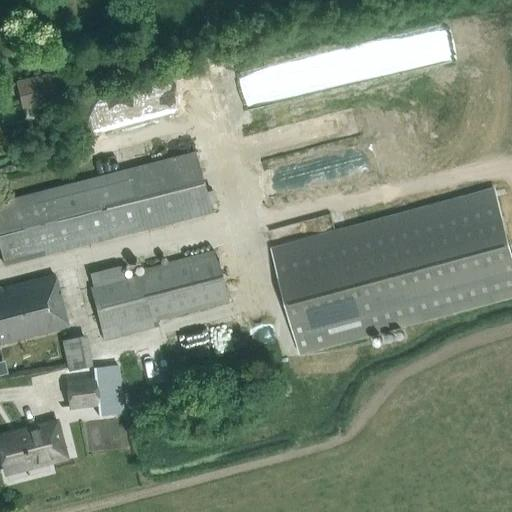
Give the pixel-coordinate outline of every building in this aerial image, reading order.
[(24,109),(58,101),(55,89),(83,83),(81,72),(52,78),(51,73),(17,81),(24,109)] [(109,100),(84,101),(86,136),(111,134),(109,100)] [(211,213),(195,152),(0,202),(0,249),(4,266),(211,213)] [(272,251),(299,351),(511,293),(511,253),(495,191),(272,251)] [(121,265),(89,273),(93,287),(90,288),(103,340),(159,325),(158,320),(228,302),(214,250),(146,268),(147,273),(124,278),(121,265)] [(0,344),(68,326),(55,276),(0,290),(0,344)] [(230,321),(204,326),(210,355),(235,351),(230,321)] [(94,365),(86,335),(65,340),(72,370),(94,365)] [(6,361),(0,361),(0,373),(8,372),(6,361)] [(95,377),(65,381),(68,410),(98,407),(95,377)] [(0,448),(6,471),(64,457),(56,423),(0,437),(0,448)]
